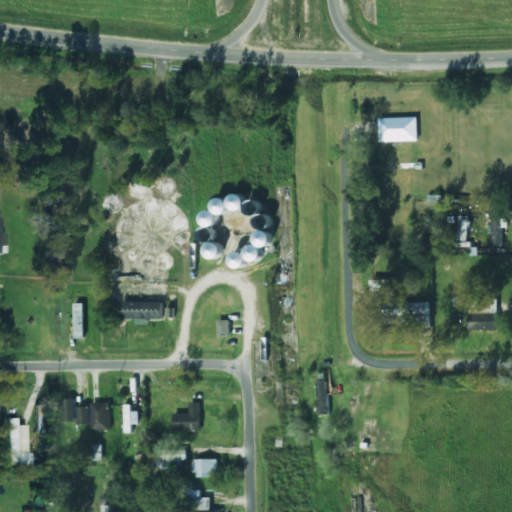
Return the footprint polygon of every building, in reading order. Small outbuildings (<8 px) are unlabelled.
[(380,118),(380,142),(418,142),(418,118),(380,118)] [(492,208),(492,248),(503,248),(503,208),(492,208)] [(454,241),(466,242),(467,217),(455,216),(454,241)] [(253,256),(234,251),(230,266),(250,271),(253,256)] [(493,331),(494,300),(467,300),(466,331),(493,331)] [(167,303),(126,302),(126,319),(139,320),(139,325),(151,325),(151,319),(175,319),(175,309),(167,309),(167,303)] [(432,329),(431,304),(385,305),(385,325),(417,325),(417,329),(432,329)] [(224,337),(226,327),(220,326),(218,335),(224,337)] [(318,382),(318,418),(329,418),(329,382),(318,382)] [(38,393),(28,393),(28,429),(38,429),(38,393)] [(12,430),(23,430),(23,401),(12,401),(12,430)] [(63,401),(63,425),(89,425),(89,408),(75,408),(75,401),(63,401)] [(110,432),(110,404),(93,404),(93,432),(110,432)] [(174,432),(201,432),(201,404),(190,404),(190,415),(174,415),(174,432)] [(124,407),(124,434),(133,434),(133,425),(139,425),(139,413),(132,413),(132,407),(124,407)] [(18,419),(8,419),(9,455),(29,454),(28,426),(18,426),(18,419)] [(187,453),(147,453),(147,462),(165,462),(165,468),(173,468),(173,460),(187,460),(187,453)] [(218,460),(193,460),(193,479),(218,479),(218,460)] [(211,499),(188,499),(188,511),(221,511),(211,511),(211,499)]
